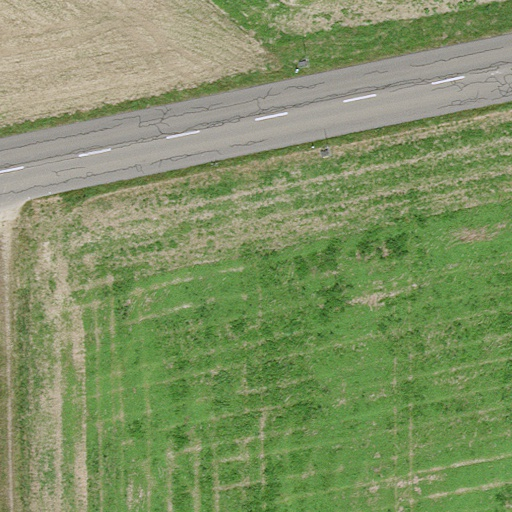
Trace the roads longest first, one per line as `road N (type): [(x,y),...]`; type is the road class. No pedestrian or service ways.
road 1 (tertiary): [(511,74),(0,175)]
road 2 (track): [(0,214),(4,511)]
